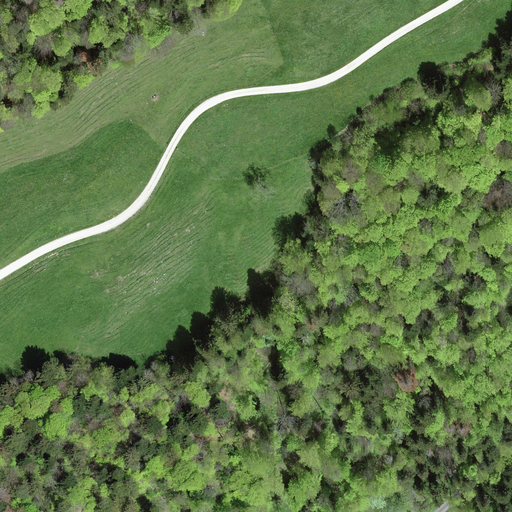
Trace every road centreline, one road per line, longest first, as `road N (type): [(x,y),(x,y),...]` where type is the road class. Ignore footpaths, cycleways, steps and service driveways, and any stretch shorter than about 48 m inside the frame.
road 1 (track): [(0,273),(126,213),(186,121),(210,100),(322,81),(454,0)]
road 2 (track): [(259,511),(301,440),(314,398),(376,329),(491,227),(511,195)]
